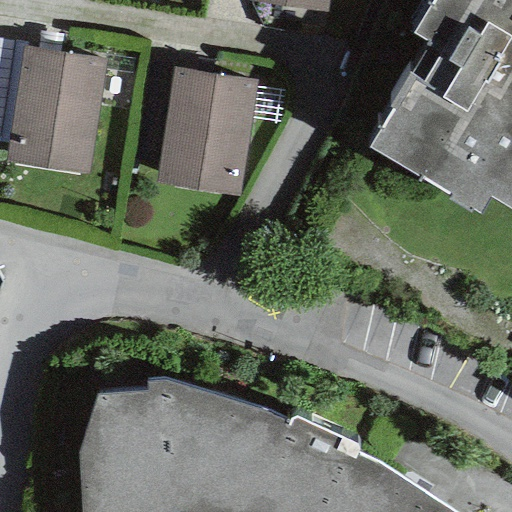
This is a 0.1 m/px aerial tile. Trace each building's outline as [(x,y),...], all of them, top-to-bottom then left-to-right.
[(242,0),(326,13),(327,0),(242,0)] [(511,0),(432,0),(412,33),(430,44),(411,74),(408,73),(388,108),(390,109),(368,148),(478,214),(489,197),(511,211),(511,0)] [(101,58),(19,48),(4,163),(86,174),(101,58)] [(255,80),(172,68),(156,183),(239,194),(255,80)] [(147,386),(72,390),(79,511),(460,511),(381,459),(352,448),(357,437),(291,409),(288,414),(163,373),(146,375),(147,386)]
